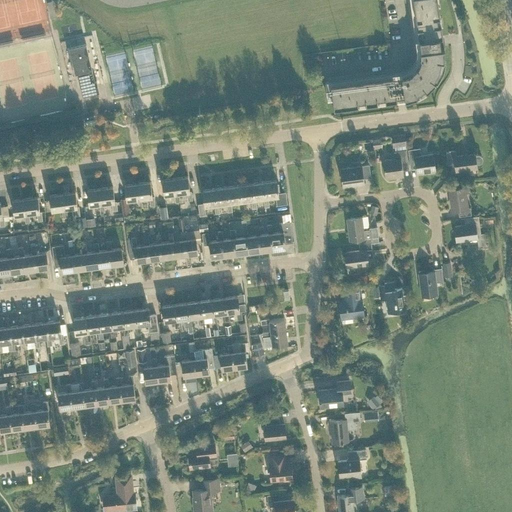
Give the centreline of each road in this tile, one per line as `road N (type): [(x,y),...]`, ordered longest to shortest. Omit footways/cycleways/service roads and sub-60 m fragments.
road 1 (unclassified): [(0,175),(315,131)]
road 2 (residential): [(0,296),(316,265)]
road 3 (unclassified): [(315,131),(511,104)]
road 4 (residential): [(143,427),(283,365)]
road 5 (residential): [(319,511),(314,459),(283,365)]
road 6 (residential): [(0,470),(75,456),(143,427)]
road 7 (residential): [(383,195),(423,193),(436,232),(427,249),(403,254),(388,238)]
